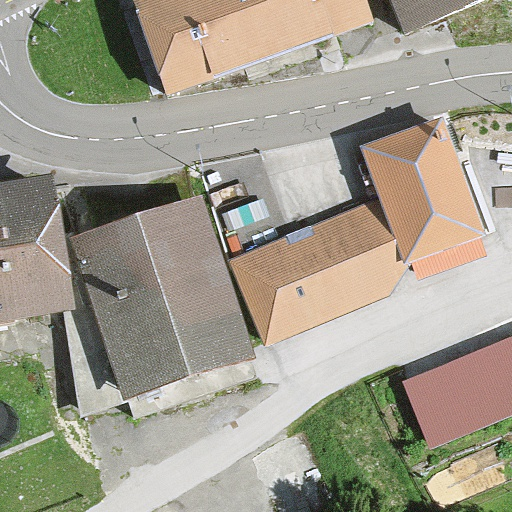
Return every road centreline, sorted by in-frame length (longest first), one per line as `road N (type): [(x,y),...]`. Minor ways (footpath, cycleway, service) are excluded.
road 1 (tertiary): [(0,103),(39,133),(93,141),(166,136),(511,75)]
road 2 (residential): [(153,511),(339,376),(511,301)]
